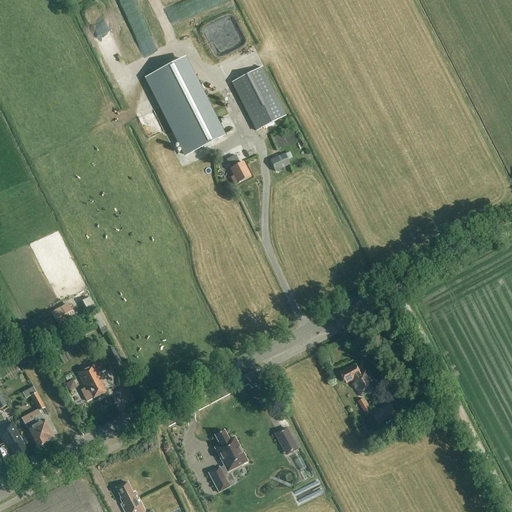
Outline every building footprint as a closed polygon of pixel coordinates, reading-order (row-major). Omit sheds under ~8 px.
[(91,8),(83,12),(91,30),(100,26),(91,8)] [(220,141),(222,140),(183,63),(169,71),(166,65),(163,67),(166,72),(148,81),(187,158),(220,141)] [(286,116),(261,68),(232,83),(256,131),(286,116)] [(122,96),(126,106),(146,98),(142,88),(122,96)] [(285,154),(269,161),(274,172),(290,166),(285,154)] [(234,185),(250,177),(243,163),(239,164),(235,156),(226,161),(230,169),(230,170),(233,177),(231,178),(234,185)] [(84,311),(94,307),(88,294),(78,298),(84,311)] [(51,316),(59,329),(76,320),(73,315),(68,306),(51,316)] [(76,320),(86,315),(84,311),(80,313),(80,314),(78,316),(76,313),(73,315),(76,320)] [(105,327),(98,313),(92,316),(102,336),(108,333),(105,328),(105,327)] [(34,329),(40,339),(55,330),(50,320),(34,329)] [(23,328),(26,339),(32,337),(28,326),(23,328)] [(49,344),(53,352),(63,346),(58,338),(49,344)] [(116,345),(105,351),(114,370),(123,365),(119,358),(122,357),(116,345)] [(102,381),(96,371),(93,365),(77,373),(85,388),(81,390),(87,402),(93,399),(106,393),(100,381),(102,381)] [(356,365),(341,374),(346,384),(351,381),(361,395),(376,385),(366,370),(361,374),(356,365)] [(70,379),(62,383),(66,392),(74,388),(70,379)] [(30,397),(37,410),(38,412),(44,409),(33,388),(22,393),(25,399),(30,397)] [(0,409),(7,421),(12,418),(5,406),(0,398),(0,409)] [(371,413),(363,400),(357,403),(365,416),(371,413)] [(372,415),(378,426),(395,415),(388,405),(372,415)] [(38,410),(37,410),(21,420),(36,448),(53,438),(38,412),(38,410)] [(12,422),(0,428),(0,439),(6,450),(10,447),(16,459),(27,453),(19,437),(20,437),(12,422)] [(287,428),(275,434),(283,448),(288,446),(292,454),(299,450),(287,428)] [(208,474),(219,493),(229,487),(221,472),(226,470),(227,473),(247,462),(234,438),(229,441),(224,431),(215,436),(220,446),(215,449),(224,466),(219,469),(219,468),(208,474)] [(243,481),(246,488),(257,483),(254,476),(243,481)] [(132,493),(127,483),(115,489),(123,504),(121,505),(123,511),(144,511),(135,492),(132,493)] [(231,487),(212,498),(216,504),(235,493),(231,487)]
